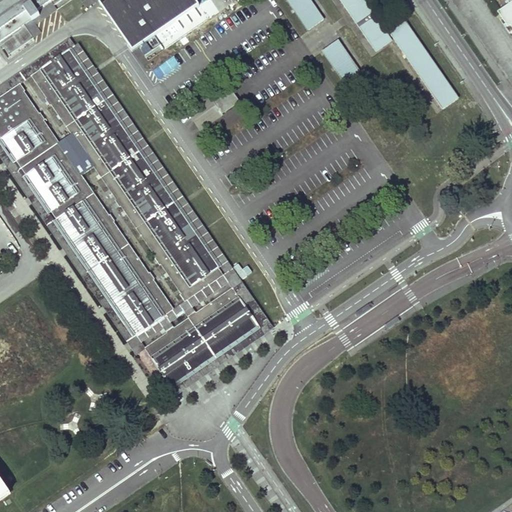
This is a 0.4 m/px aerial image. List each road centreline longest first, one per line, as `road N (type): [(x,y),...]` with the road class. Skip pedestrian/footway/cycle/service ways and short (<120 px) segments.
road 1 (residential): [(0,76),(94,15),(312,332)]
road 2 (residential): [(312,332),(455,240),(469,222),(510,214)]
road 3 (residential): [(76,511),(155,458),(219,452)]
road 4 (residential): [(219,452),(284,353),(312,332)]
road 5 (tertiary): [(507,117),(423,0)]
